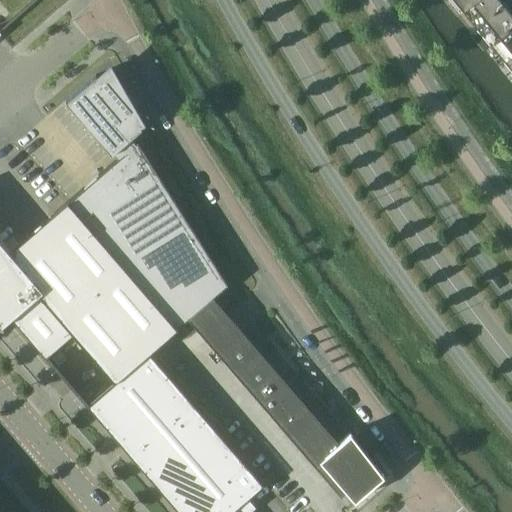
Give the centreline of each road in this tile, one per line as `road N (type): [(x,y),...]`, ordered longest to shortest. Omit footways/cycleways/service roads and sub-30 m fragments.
road 1 (unclassified): [(111,6),(258,248),(434,487)]
road 2 (secondary): [(223,0),(253,58),(511,415)]
road 3 (secondary): [(511,294),(313,0)]
road 4 (residential): [(511,220),(369,0)]
road 5 (unknown): [(195,343),(345,511)]
road 6 (tertiary): [(0,391),(105,511)]
road 7 (unclassified): [(111,6),(0,101)]
